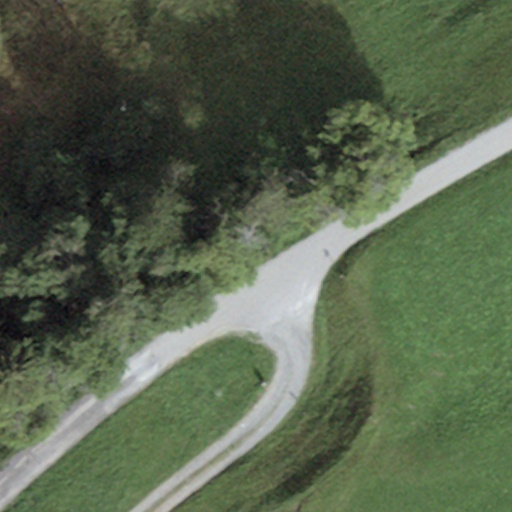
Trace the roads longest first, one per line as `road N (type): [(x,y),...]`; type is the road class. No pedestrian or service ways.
road 1 (track): [(153,511),(280,396),(294,354),(275,280)]
road 2 (unclassified): [(275,280),(511,136)]
